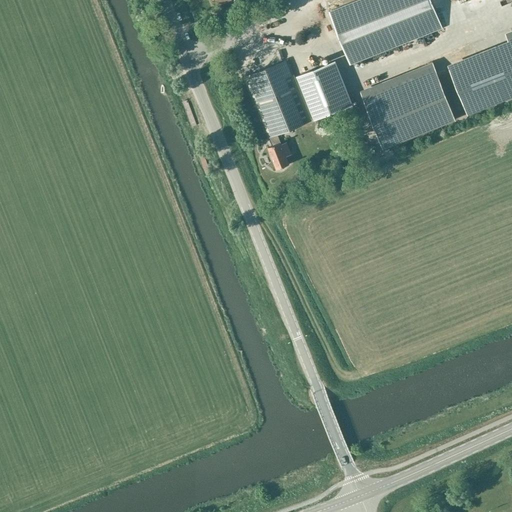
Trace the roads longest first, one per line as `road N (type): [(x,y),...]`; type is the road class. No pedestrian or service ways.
road 1 (unclassified): [(360,495),(163,0)]
road 2 (tertiary): [(360,495),(511,428)]
